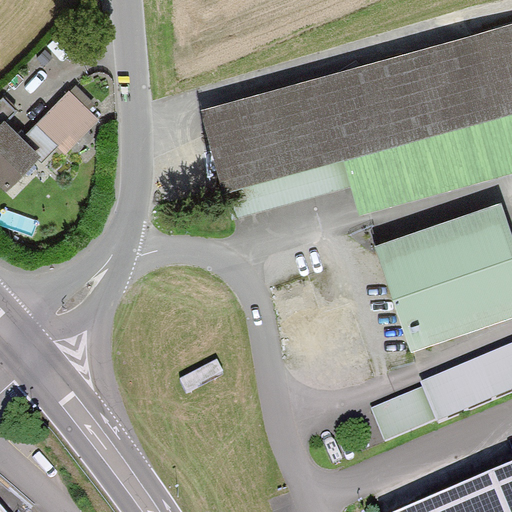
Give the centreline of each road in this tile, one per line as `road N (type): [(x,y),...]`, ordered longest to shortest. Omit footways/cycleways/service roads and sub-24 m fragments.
road 1 (residential): [(117,252),(206,249),(239,270),(254,293),(273,406),(310,511)]
road 2 (residential): [(117,252),(134,202),(126,0)]
road 3 (primary): [(25,345),(149,511)]
road 4 (residential): [(25,345),(117,252)]
